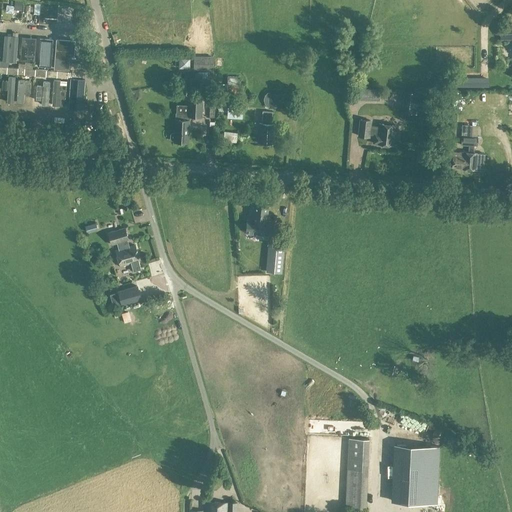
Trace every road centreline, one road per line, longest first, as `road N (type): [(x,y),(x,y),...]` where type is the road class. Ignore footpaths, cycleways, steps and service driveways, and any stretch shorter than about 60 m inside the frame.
road 1 (unclassified): [(511,196),(137,163)]
road 2 (unclassified): [(137,163),(94,0)]
road 3 (unclassified): [(137,163),(0,153)]
road 4 (unclassified): [(169,281),(137,163)]
